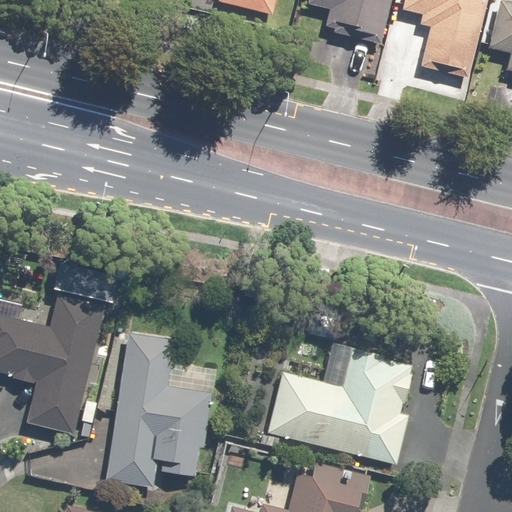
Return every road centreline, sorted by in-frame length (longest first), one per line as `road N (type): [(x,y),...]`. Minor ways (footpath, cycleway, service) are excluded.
road 1 (secondary): [(0,57),(511,181)]
road 2 (secondary): [(509,240),(0,119)]
road 3 (residential): [(473,501),(509,240)]
